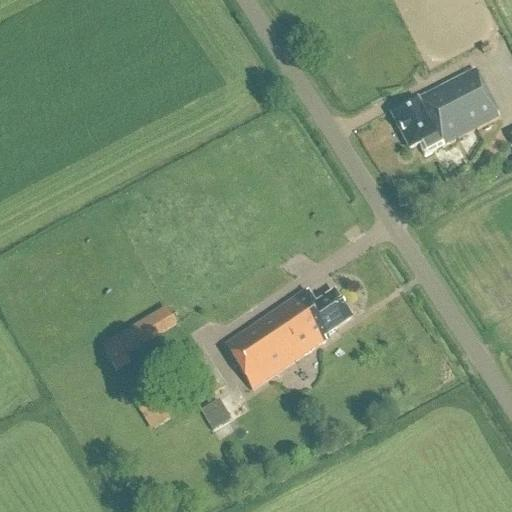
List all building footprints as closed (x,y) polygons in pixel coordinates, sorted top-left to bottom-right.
[(504,119),(478,70),(390,117),(409,152),(419,147),(426,160),(504,119)] [(352,321),(334,294),(315,307),(306,294),(223,350),(252,393),(326,343),(324,340),(352,321)] [(104,353),(111,366),(176,328),(168,316),(104,353)] [(202,352),(182,364),(206,402),(226,390),(202,352)] [(125,393),(148,429),(169,417),(145,381),(125,393)] [(394,450),(425,435),(415,417),(385,432),(394,450)]
